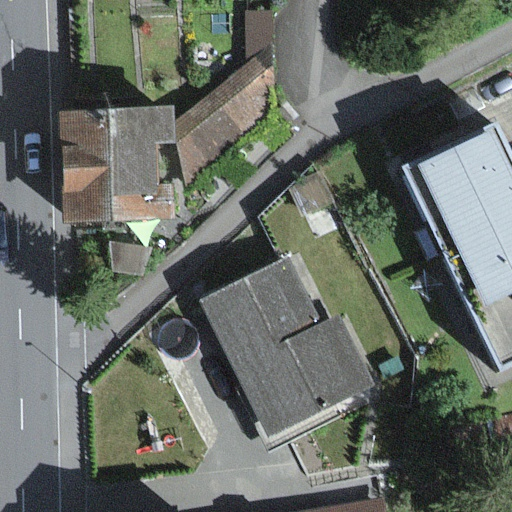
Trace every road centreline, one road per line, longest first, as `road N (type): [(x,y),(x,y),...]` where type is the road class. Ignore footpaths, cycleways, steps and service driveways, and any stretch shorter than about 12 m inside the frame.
road 1 (residential): [(19,413),(341,124),(511,37)]
road 2 (primary): [(10,0),(19,413)]
